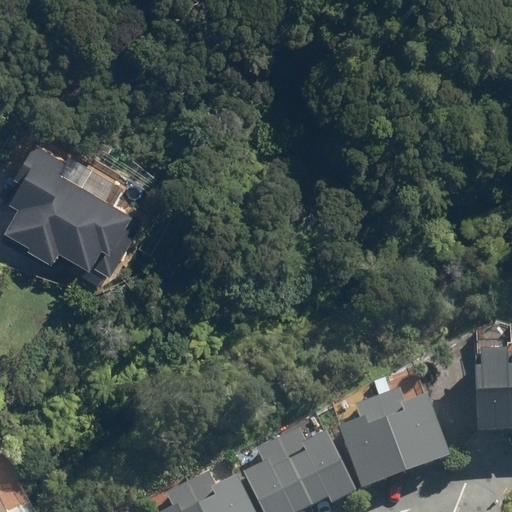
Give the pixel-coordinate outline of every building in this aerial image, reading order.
[(13,180),(20,184),(7,205),(17,211),(0,238),(0,240),(48,270),(57,255),(87,273),(99,253),(106,257),(128,220),(55,176),(62,166),(32,148),(13,180)] [(500,363),(470,364),(471,433),(501,432),(500,363)] [(511,363),(500,363),(501,432),(511,432),(511,363)] [(445,461),(422,400),(375,418),(398,479),(445,461)] [(398,479),(375,418),(333,434),(357,495),(398,479)] [(320,511),(350,497),(320,442),(281,461),(307,511),(320,511)] [(307,511),(281,461),(241,482),(256,511),(307,511)] [(247,511),(233,486),(191,508),(192,511),(247,511)]
